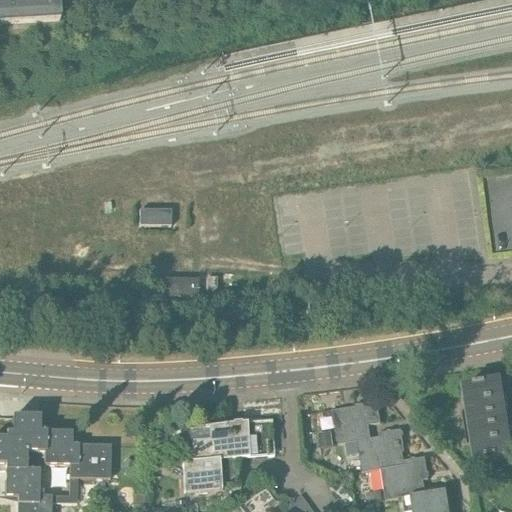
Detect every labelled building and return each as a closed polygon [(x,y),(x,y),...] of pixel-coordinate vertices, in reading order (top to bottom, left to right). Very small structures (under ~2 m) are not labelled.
[(0,0),(0,25),(59,22),(57,0),(0,0)] [(171,213),(139,212),(139,228),(171,229),(171,213)] [(214,276),(205,276),(205,292),(213,292),(214,276)] [(197,300),(197,281),(164,280),(163,299),(197,300)] [(462,390),(474,465),(511,459),(499,385),(462,390)] [(336,442),(370,438),(368,426),(379,425),(377,404),(354,407),(355,412),(332,415),(336,442)] [(71,435),(38,433),(39,419),(11,418),(11,433),(5,433),(5,440),(0,439),(0,466),(4,466),(4,499),(16,499),(16,511),(49,511),(49,506),(76,507),(76,482),(108,482),(109,448),(71,447),(71,435)] [(270,423),(204,427),(204,429),(208,429),(208,440),(192,441),(193,463),(181,464),(183,495),(220,492),(218,462),(273,458),(270,423)] [(360,471),(393,467),(392,455),(403,454),(400,432),(378,435),(378,440),(370,441),(370,438),(336,442),(337,446),(356,444),(360,471)] [(330,433),(317,435),(319,450),(332,448),(330,433)] [(383,500),(424,494),(423,482),(427,482),(424,460),(401,463),(402,467),(393,468),(393,467),(360,471),(360,474),(380,472),(383,500)] [(380,492),(371,494),(372,502),(381,501),(380,492)] [(424,494),(383,500),(384,502),(403,500),(404,511),(447,511),(445,493),(424,495),(424,494)]
